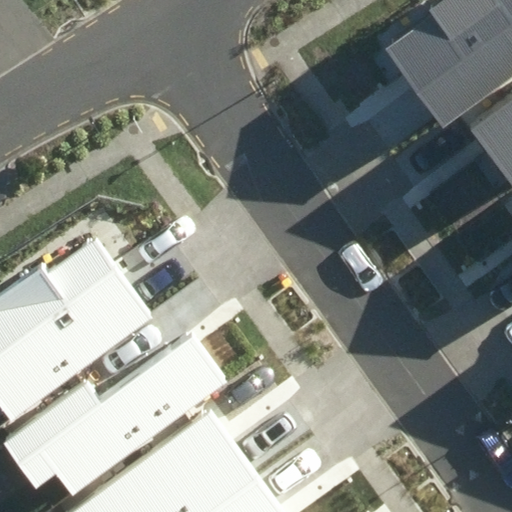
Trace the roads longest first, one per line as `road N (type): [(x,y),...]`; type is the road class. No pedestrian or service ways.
road 1 (residential): [(161,18),(511,509)]
road 2 (residential): [(161,18),(0,120)]
